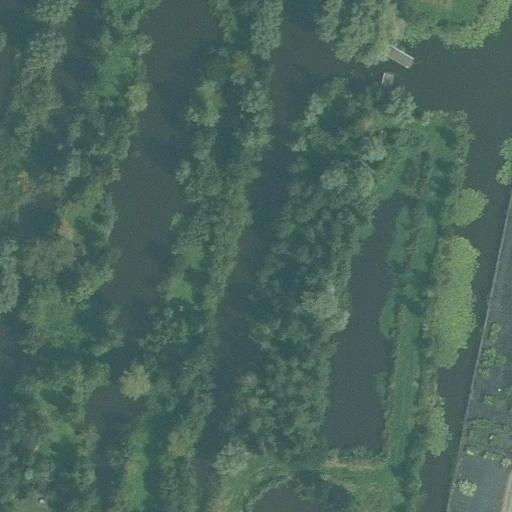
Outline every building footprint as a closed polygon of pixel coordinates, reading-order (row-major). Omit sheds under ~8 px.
[(241,79),(229,77),(228,89),(239,91),(241,79)] [(109,118),(96,113),(90,130),(103,134),(109,118)] [(60,269),(59,272),(75,275),(79,260),(63,256),(62,261),(58,260),(56,268),(60,269)] [(172,355),(170,368),(183,370),(185,357),(172,355)] [(25,433),(18,446),(32,453),(38,439),(25,433)] [(39,477),(37,492),(48,493),(50,478),(39,477)]
